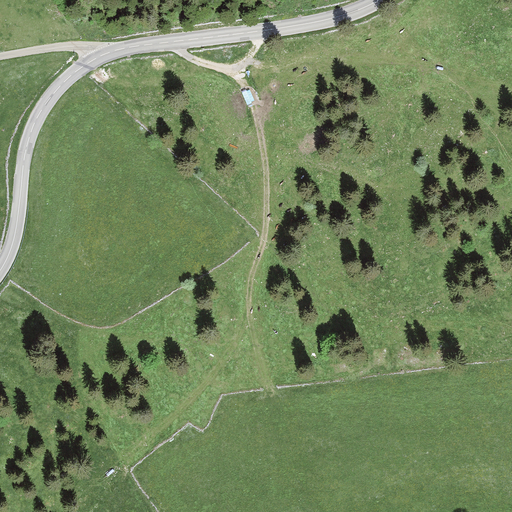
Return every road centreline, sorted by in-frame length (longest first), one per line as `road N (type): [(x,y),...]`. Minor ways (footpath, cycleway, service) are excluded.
road 1 (track): [(234,68),(265,159),(266,223),(248,307),(269,390)]
road 2 (secondary): [(120,50),(77,69),(36,119),(0,273)]
road 3 (secondary): [(383,0),(309,24),(120,50)]
road 4 (track): [(249,318),(136,453),(133,474),(152,511)]
road 5 (unclassified): [(0,56),(120,50)]
